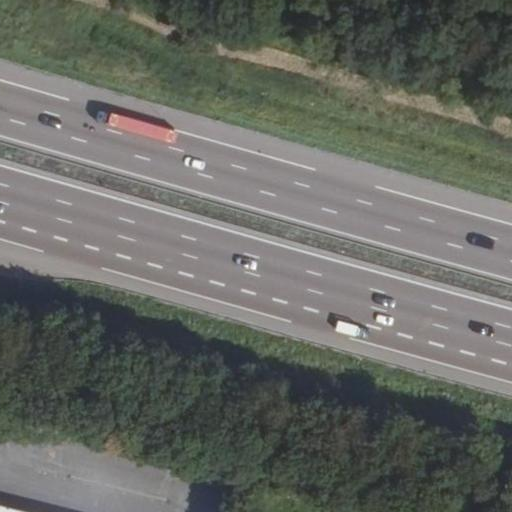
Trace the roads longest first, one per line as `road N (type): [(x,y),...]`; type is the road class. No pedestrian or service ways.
road 1 (motorway): [(511,251),(0,106)]
road 2 (motorway): [(0,196),(511,338)]
